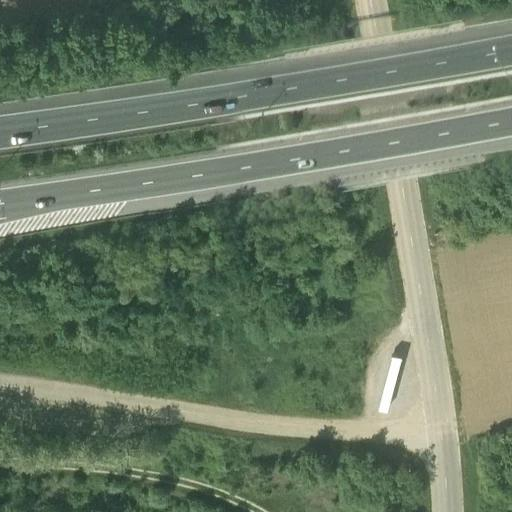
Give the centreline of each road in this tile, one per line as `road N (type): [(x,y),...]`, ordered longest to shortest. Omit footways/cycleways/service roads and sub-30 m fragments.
road 1 (motorway): [(511,31),(0,112)]
road 2 (motorway): [(0,186),(511,106)]
road 3 (unclassified): [(438,414),(379,426),(0,376)]
road 4 (tertiary): [(438,414),(371,0)]
road 5 (track): [(275,511),(212,479),(110,456),(0,452)]
